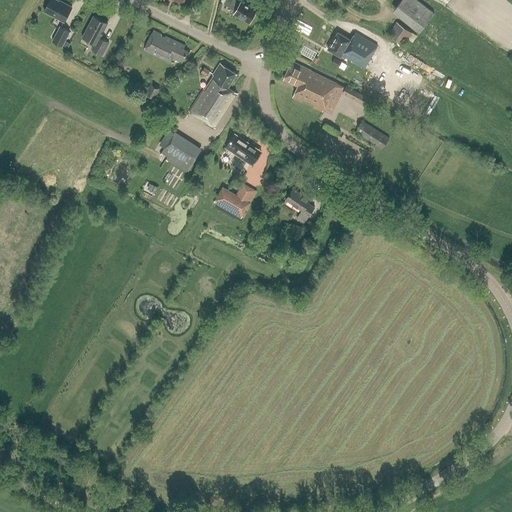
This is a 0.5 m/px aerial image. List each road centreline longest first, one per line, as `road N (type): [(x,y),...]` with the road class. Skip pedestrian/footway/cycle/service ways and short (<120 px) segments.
road 1 (tertiary): [(511,317),(473,267),(285,140),(265,104),(266,65)]
road 2 (tertiary): [(389,511),(466,463),(511,410)]
road 3 (unclassified): [(266,65),(132,0)]
